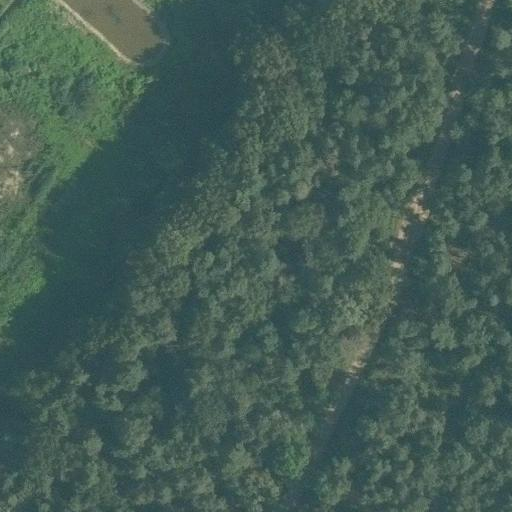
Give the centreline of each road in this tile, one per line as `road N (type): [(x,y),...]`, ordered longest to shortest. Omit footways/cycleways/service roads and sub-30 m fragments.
road 1 (track): [(383,312),(494,0)]
road 2 (track): [(292,511),(383,312)]
road 3 (track): [(383,312),(511,420)]
